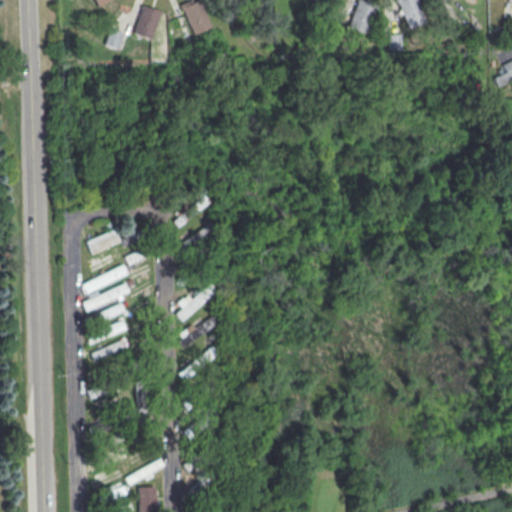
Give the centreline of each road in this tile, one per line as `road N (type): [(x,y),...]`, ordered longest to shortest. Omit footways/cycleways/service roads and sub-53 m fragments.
road 1 (residential): [(173,511),(165,225),(148,211),(105,210),(70,222),(68,235),(80,511)]
road 2 (tertiary): [(27,0),(42,511)]
